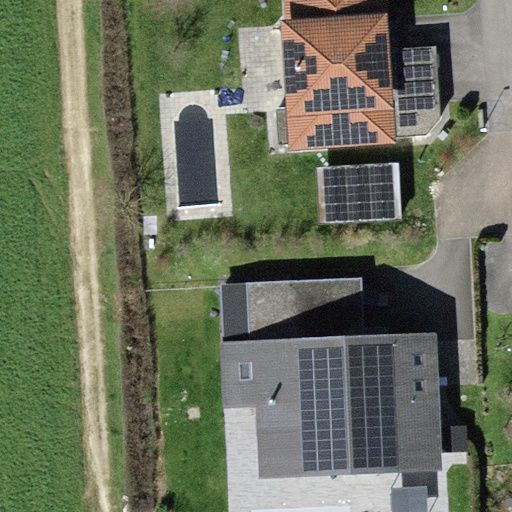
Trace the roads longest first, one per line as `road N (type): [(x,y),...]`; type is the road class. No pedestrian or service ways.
road 1 (track): [(80,511),(51,0)]
road 2 (residential): [(501,141),(492,0)]
